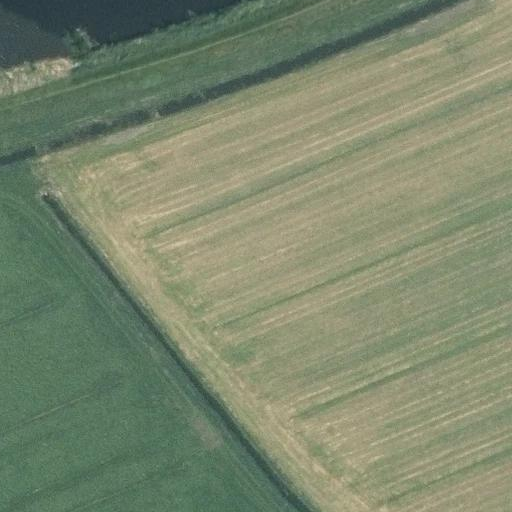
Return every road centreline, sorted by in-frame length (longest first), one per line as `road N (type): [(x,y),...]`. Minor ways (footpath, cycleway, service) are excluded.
road 1 (track): [(39,234),(265,511)]
road 2 (track): [(0,113),(333,0)]
